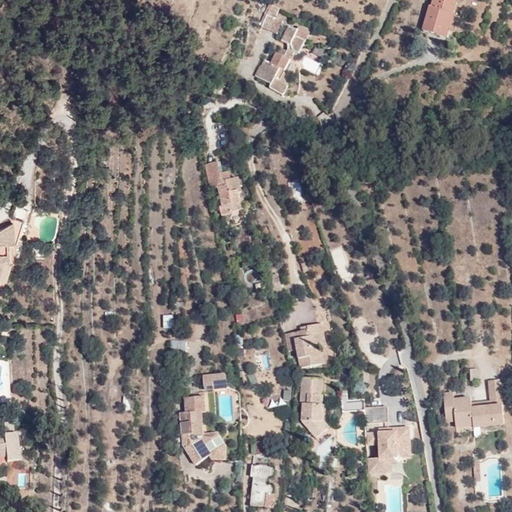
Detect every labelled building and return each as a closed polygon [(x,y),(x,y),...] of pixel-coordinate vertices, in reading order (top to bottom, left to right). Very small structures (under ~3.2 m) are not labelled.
[(455,14),(458,0),(433,0),(432,7),(430,7),(423,31),(441,36),(448,12),(455,14)] [(281,9),(272,5),(267,15),(276,19),(281,9)] [(441,36),(448,38),(455,14),(448,12),(441,36)] [(262,27),(270,31),(276,19),(267,15),(262,27)] [(277,34),(283,22),(276,19),(270,31),(277,34)] [(300,54),(311,32),(301,27),(297,30),(291,27),(288,27),(282,40),(287,43),(288,49),(284,57),(277,53),(272,64),(265,60),(262,67),(260,66),(255,75),(272,84),(270,88),(284,95),(290,85),(285,70),(295,51),(300,54)] [(487,75),(489,66),(479,64),(478,72),(487,75)] [(224,168),(233,166),(231,159),(222,161),(224,168)] [(218,177),(219,177),(222,177),(221,174),(219,167),(206,170),(210,189),(217,187),(217,183),(216,178),(218,177)] [(222,177),(219,177),(221,187),(219,187),(223,206),(220,207),(222,215),(234,212),(233,211),(243,209),(240,193),(242,193),(239,177),(232,179),(231,172),(221,174),(222,177)] [(14,217),(25,221),(28,210),(17,206),(14,217)] [(0,277),(5,262),(1,261),(6,244),(13,243),(12,222),(0,228),(0,277)] [(163,313),(164,327),(174,327),(174,313),(163,313)] [(301,330),(284,334),(288,351),(298,350),(302,368),(323,364),(321,353),(320,348),(324,347),(320,323),(309,326),(309,329),(301,330)] [(186,358),(187,338),(173,338),(172,356),(186,358)] [(228,391),(227,376),(204,377),(205,393),(228,391)] [(321,405),(321,395),(324,395),(325,379),(303,377),(301,403),(304,403),(303,421),(313,422),(309,429),(317,439),(327,430),(322,423),(323,405),(321,405)] [(502,380),(490,381),(491,394),(503,394),(502,380)] [(475,428),(505,426),(503,394),(491,394),(491,402),(492,407),(473,408),(472,404),(472,399),(455,400),(455,392),(444,393),(446,417),(456,416),(456,422),(456,427),(475,426),(475,428)] [(365,411),(365,409),(364,402),(350,402),(349,395),(343,395),(344,413),(365,411)] [(205,397),(186,397),(187,412),(188,424),(182,425),(184,444),(197,465),(209,456),(213,461),(227,462),(227,448),(218,434),(204,435),(203,412),(206,412),(205,397)] [(327,422),(327,405),(323,405),(322,423),(327,430),(331,427),(327,422)] [(388,423),(388,408),(365,409),(365,411),(365,424),(388,423)] [(179,413),(180,424),(182,425),(188,424),(187,412),(179,413)] [(381,459),(368,460),(368,476),(388,474),(388,460),(396,460),(399,456),(413,455),(412,428),(399,429),(399,433),(366,434),(367,446),(380,446),(381,459)] [(0,457),(7,457),(7,461),(20,460),(17,433),(4,434),(5,438),(0,438),(0,457)] [(299,447),(301,434),(290,433),(288,446),(299,447)] [(268,452),(266,443),(256,445),(257,455),(263,455),(263,453),(268,452)] [(481,482),(480,461),(473,461),(473,482),(481,482)] [(267,508),(269,494),(272,495),(273,486),(268,485),(269,477),(274,477),(275,468),(253,465),(252,477),(254,477),(251,506),(267,508)] [(275,509),(277,496),(272,495),(269,494),(267,508),(275,509)]
